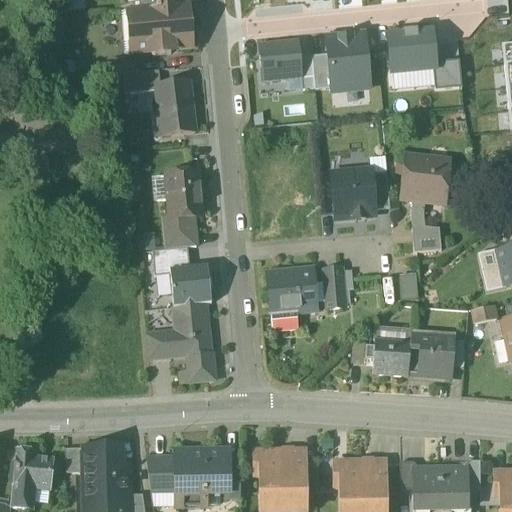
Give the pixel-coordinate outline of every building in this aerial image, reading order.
[(63,0),(65,12),(84,11),(83,0),(63,0)] [(126,0),(127,14),(130,13),(140,12),(139,0),(126,0)] [(139,0),(140,12),(187,8),(186,7),(184,7),(183,0),(139,0)] [(140,12),(130,13),(133,56),(147,54),(152,58),(170,57),(173,52),(190,51),(187,8),(140,12)] [(124,56),(133,56),(130,13),(127,14),(121,14),(124,56)] [(392,79),(432,75),(434,75),(433,66),(430,34),(416,36),(416,34),(402,35),(402,37),(387,39),(392,79)] [(325,42),(327,58),(330,92),(330,96),(368,92),(363,38),(325,42)] [(263,48),(257,49),(258,58),(260,76),(259,76),(260,85),(267,84),(294,81),(294,82),(301,81),(300,72),(299,72),(297,55),(298,55),(297,45),(290,46),(291,46),(263,49),(263,48)] [(511,46),(501,47),(509,135),(511,134),(511,46)] [(298,57),(300,72),(301,81),(302,93),(314,92),(311,60),(310,56),(298,57)] [(314,94),(330,92),(327,58),(311,60),(314,92),(314,94)] [(136,75),(135,63),(99,67),(100,79),(122,77),(136,75)] [(458,64),(433,66),(434,75),(432,75),(434,90),(434,94),(461,92),(458,64)] [(124,97),(156,94),(155,87),(159,87),(158,73),(136,75),(122,77),(124,97)] [(432,75),(392,79),(394,94),(434,90),(432,75)] [(168,121),(170,139),(194,137),(192,114),(189,114),(186,85),(188,85),(188,84),(159,87),(155,87),(156,94),(158,122),(168,121)] [(401,203),(407,203),(424,205),(443,207),(445,184),(451,180),(451,172),(447,167),(447,166),(406,161),(401,203)] [(353,221),(353,223),(365,222),(365,220),(374,219),(373,213),(370,178),(369,174),(331,178),(335,223),(353,221)] [(167,202),(169,221),(169,222),(186,221),(190,220),(202,219),(197,176),(165,179),(167,202)] [(370,178),(373,213),(389,212),(386,176),(370,178)] [(156,203),(167,202),(165,179),(154,180),(156,203)] [(423,219),(424,205),(407,203),(411,208),(410,219),(411,231),(424,230),(423,219)] [(188,235),(186,221),(169,222),(169,221),(163,221),(165,238),(165,237),(186,235),(188,235)] [(411,231),(413,257),(440,254),(438,232),(424,231),(424,230),(411,231)] [(165,238),(167,253),(195,250),(194,235),(192,235),(188,235),(186,235),(165,237),(165,238)] [(154,236),(136,237),(137,255),(155,253),(154,236)] [(511,250),(496,254),(504,292),(511,290),(511,250)] [(187,251),(151,255),(153,280),(169,278),(169,273),(189,271),(187,251)] [(496,254),(492,255),(495,270),(482,273),(487,296),(504,292),(496,254)] [(479,258),(482,273),(495,270),(492,255),(479,258)] [(171,299),(173,311),(205,307),(210,307),(206,269),(189,271),(169,273),(169,278),(171,299)] [(267,278),(270,319),(292,317),(315,315),(312,273),(267,278)] [(324,275),(327,313),(343,311),(340,273),(324,275)] [(169,278),(153,280),(156,301),(171,299),(169,278)] [(398,279),(400,304),(416,302),(415,278),(398,279)] [(190,354),(190,358),(209,357),(205,307),(173,311),(175,335),(166,336),(167,356),(190,354)] [(471,314),(474,328),(496,324),(493,310),(471,314)] [(294,333),(292,317),(270,319),(272,335),(294,333)] [(511,321),(500,324),(509,367),(511,365),(511,321)] [(146,338),(148,363),(168,361),(167,356),(166,336),(146,338)] [(409,339),(408,348),(409,348),(409,349),(428,351),(429,341),(409,339)] [(428,351),(409,349),(407,382),(428,384),(429,382),(449,383),(450,373),(452,345),(452,343),(429,341),(428,351)] [(370,379),(407,382),(409,349),(409,348),(408,348),(373,345),(372,351),(365,350),(364,364),(371,364),(370,379)] [(450,373),(463,374),(465,346),(452,345),(450,373)] [(180,375),(181,386),(213,383),(213,378),(215,378),(215,373),(212,373),(211,356),(209,357),(190,358),(187,359),(189,375),(180,375)] [(82,476),(83,511),(127,511),(127,498),(126,471),(116,471),(116,451),(82,452),(82,476)] [(64,452),(65,476),(82,476),(82,452),(64,452)] [(303,511),(304,479),(305,479),(304,455),(292,455),(290,453),(282,453),(280,455),(252,455),(252,479),(259,479),(259,511),(303,511)] [(16,454),(13,490),(33,493),(49,495),(53,464),(32,462),(33,456),(16,454)] [(175,511),(203,511),(203,497),(225,497),(227,497),(227,476),(226,456),(175,456),(175,463),(175,494),(175,511)] [(150,494),(175,494),(175,463),(145,463),(150,494)] [(338,511),(383,511),(384,490),(385,490),(384,466),(372,467),(371,465),(362,465),(360,467),(332,467),(332,491),(339,491),(338,511)] [(465,489),(479,488),(478,466),(465,466),(462,469),(462,475),(462,479),(465,479),(465,489)] [(399,489),(412,489),(412,480),(415,480),(415,476),(415,470),(412,467),(398,467),(399,489)] [(462,475),(439,476),(438,511),(465,511),(465,494),(465,489),(465,479),(462,479),(462,475)] [(225,502),(239,502),(239,476),(227,476),(227,497),(225,497),(225,502)] [(438,511),(439,476),(415,476),(415,480),(412,480),(412,489),(412,494),(412,511),(438,511)] [(511,511),(511,477),(493,478),(493,502),(499,501),(499,511),(511,511)] [(31,511),(33,493),(13,490),(10,511),(31,511)] [(152,510),(175,511),(175,494),(150,494),(152,510)] [(127,498),(127,511),(143,511),(142,498),(127,498)]
